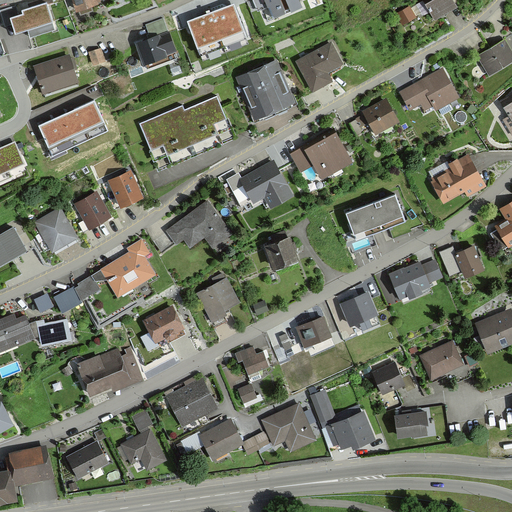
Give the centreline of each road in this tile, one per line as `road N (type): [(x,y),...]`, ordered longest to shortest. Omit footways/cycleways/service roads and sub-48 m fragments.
road 1 (residential): [(0,450),(85,418),(427,239),(511,173)]
road 2 (residential): [(0,299),(110,245),(215,173),(462,32),(498,0)]
road 3 (residential): [(184,0),(7,62)]
road 4 (primary): [(98,511),(240,492)]
road 5 (primary): [(380,475),(240,492)]
road 6 (primary): [(380,475),(511,496)]
road 7 (primary): [(511,472),(380,475)]
